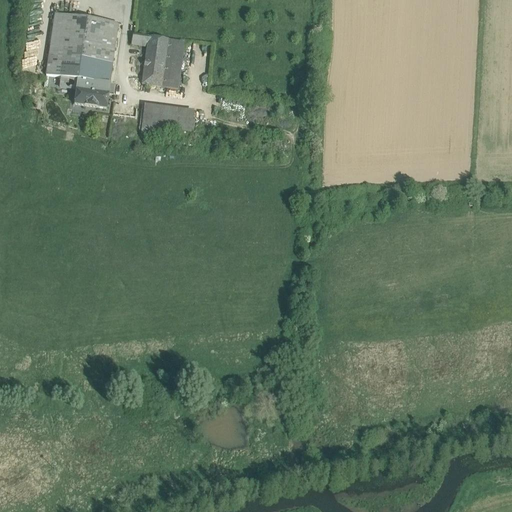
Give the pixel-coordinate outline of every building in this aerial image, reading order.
[(117,25),(55,17),(55,16),(54,16),(46,77),(77,81),(109,86),(111,69),(118,25),(117,25)] [(148,38),(133,35),(131,46),(146,48),(148,38)] [(168,41),(148,38),(146,48),(141,86),(161,89),(168,41)] [(185,43),(168,41),(161,89),(178,91),(185,43)] [(109,86),(77,81),(74,106),(106,111),(109,95),(108,95),(109,86)] [(193,113),(144,107),(142,126),(159,129),(191,133),(193,113)] [(159,129),(142,126),(140,136),(158,138),(159,129)]
